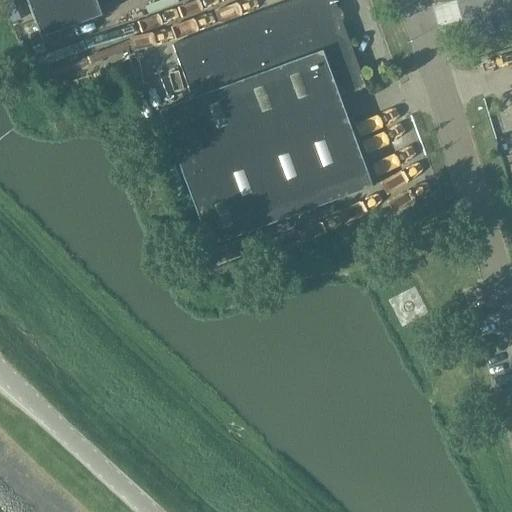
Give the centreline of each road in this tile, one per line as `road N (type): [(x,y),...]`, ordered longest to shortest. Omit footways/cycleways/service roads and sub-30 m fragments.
road 1 (unclassified): [(414,0),(486,225)]
road 2 (tertiary): [(153,511),(0,367)]
